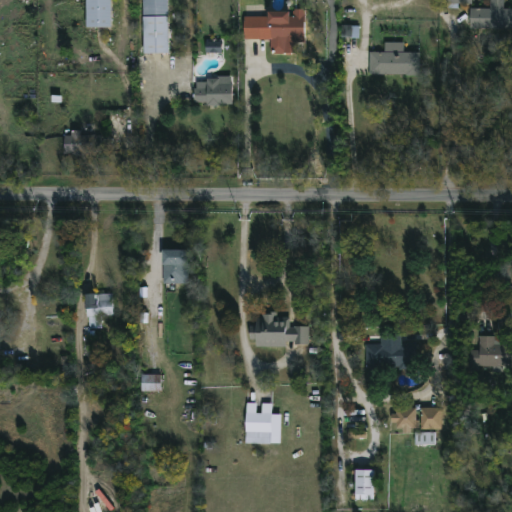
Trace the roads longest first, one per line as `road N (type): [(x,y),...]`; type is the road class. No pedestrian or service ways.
road 1 (tertiary): [(511,196),(0,193)]
road 2 (residential): [(267,71),(302,69),(312,80),(329,116),(333,193)]
